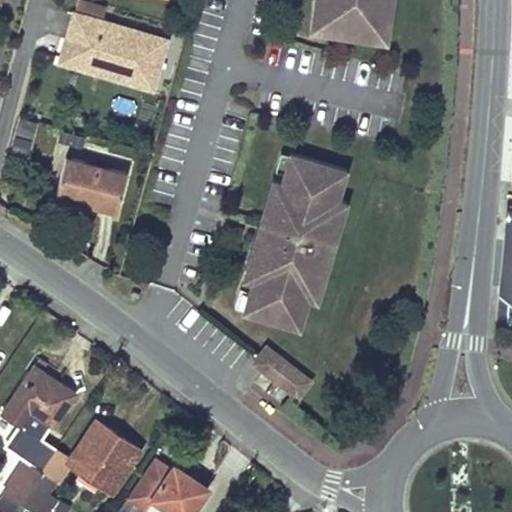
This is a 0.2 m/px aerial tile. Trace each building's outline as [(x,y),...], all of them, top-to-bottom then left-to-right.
[(311,31),(377,41),(383,0),(315,0),(315,2),(311,31)] [(153,38),(60,10),(45,60),(74,68),(77,59),(105,67),(102,77),(138,87),(153,38)] [(74,68),(102,77),(105,67),(77,59),(74,68)] [(128,172),(66,156),(56,193),(117,210),(128,172)] [(273,176),(281,178),(287,160),(278,157),(273,176)] [(267,199),(259,228),(272,232),(267,246),(254,242),(246,270),(253,272),(248,288),(246,295),(240,314),(240,316),(296,333),(305,303),(314,306),(322,278),(313,275),(318,258),(327,261),(330,252),(321,250),(326,232),(335,235),(343,207),(335,204),(344,175),(287,158),(287,160),(281,178),(279,185),(274,202),(267,199)] [(272,183),(267,199),(274,202),(279,185),(272,183)] [(326,232),(321,250),(330,252),(335,235),(326,232)] [(318,258),(313,275),(322,278),(327,261),(318,258)] [(241,286),(248,288),(253,272),(246,270),(241,286)] [(232,311),(240,314),(246,295),(237,293),(232,311)] [(265,349),(252,366),(263,375),(276,357),(265,349)] [(276,357),(263,375),(297,401),(310,383),(276,357)] [(53,428),(74,394),(33,367),(2,414),(19,426),(23,420),(29,412),(43,421),(53,428)] [(43,421),(29,412),(23,420),(36,429),(43,421)] [(112,491),(139,451),(96,421),(70,459),(68,462),(70,464),(112,491)] [(11,511),(18,503),(55,448),(39,438),(0,497),(0,509),(3,511),(11,511)] [(70,459),(55,448),(18,503),(31,511),(68,511),(72,507),(51,493),(70,464),(68,462),(70,459)] [(186,511),(204,486),(172,464),(171,466),(153,454),(125,496),(144,508),(140,511),(186,511)] [(449,501),(450,511),(466,511),(465,499),(449,501)]
